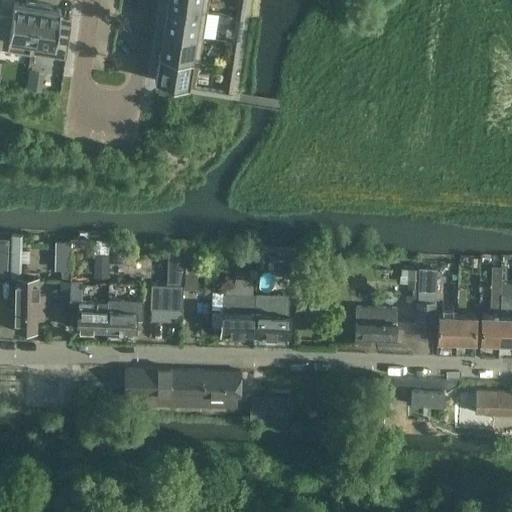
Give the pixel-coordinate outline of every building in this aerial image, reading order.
[(206,12),(208,0),(168,0),(168,6),(206,12)] [(238,0),(236,16),(243,17),(245,1),(238,0)] [(0,47),(30,53),(38,3),(25,1),(25,4),(14,2),(12,15),(0,13),(0,47)] [(50,5),(38,3),(30,53),(65,58),(71,24),(59,23),(61,9),(49,7),(50,5)] [(202,37),(206,12),(168,6),(164,31),(202,37)] [(243,17),(236,16),(233,33),(240,34),(243,17)] [(160,55),(159,54),(159,55),(199,62),(202,37),(164,31),(160,55)] [(231,50),(228,66),(235,67),(237,51),(231,50)] [(195,87),(199,62),(159,55),(155,81),(195,87)] [(232,84),(235,67),(228,66),(225,83),(232,84)] [(10,251),(9,276),(10,276),(10,284),(16,285),(19,243),(19,236),(19,235),(11,235),(11,236),(11,242),(10,251)] [(185,262),(183,290),(195,290),(196,263),(185,262)] [(481,314),(480,343),(499,344),(501,314),(501,299),(502,283),(501,283),(501,270),(501,266),(491,266),(491,269),(490,298),(489,314),(481,314)] [(414,328),(431,328),(433,328),(434,303),(434,304),(436,268),(417,267),(417,269),(408,268),(408,269),(399,269),(398,283),(407,283),(407,289),(412,289),(411,295),(405,295),(405,302),(413,302),(413,303),(415,304),(414,328)] [(17,297),(15,331),(36,332),(37,319),(44,320),(45,294),(38,294),(39,277),(17,276),(16,297),(17,297)] [(214,291),(213,312),(221,312),(220,331),(220,334),(254,335),(255,313),(256,279),(235,278),(234,285),(225,285),(226,284),(222,284),(222,291),(214,291)] [(106,331),(107,296),(107,299),(80,299),(81,280),(70,280),(69,307),(77,307),(76,329),(106,331)] [(501,314),(499,344),(511,344),(511,314),(510,315),(511,299),(511,283),(502,283),(501,299),(501,314)] [(149,310),(181,311),(182,285),(150,284),(149,310)] [(136,332),(136,329),(136,317),(141,317),(142,297),(107,296),(106,331),(136,332)] [(397,309),(382,308),(352,307),(351,339),(396,340),(397,309)] [(457,342),(458,313),(438,312),(437,341),(457,342)] [(255,313),(254,335),(288,337),(289,314),(255,313)] [(458,313),(457,342),(476,343),(477,314),(458,313)] [(239,397),(239,371),(125,367),(124,402),(236,406),(236,397),(239,397)] [(60,407),(61,378),(27,376),(26,406),(60,407)] [(80,393),(80,405),(119,406),(120,388),(100,387),(100,394),(80,393)] [(511,391),(477,390),(477,395),(456,395),(456,409),(474,409),(474,413),(511,414),(511,391)] [(254,400),(253,421),(266,421),(266,420),(266,414),(283,415),(283,400),(254,400)] [(349,407),(348,425),(368,426),(369,407),(349,407)]
